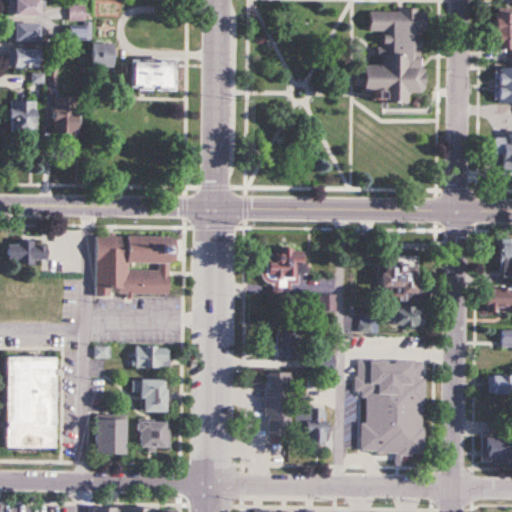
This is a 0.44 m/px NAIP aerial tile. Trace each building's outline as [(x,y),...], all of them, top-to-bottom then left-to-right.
[(7,0),(7,15),(37,15),(37,0),(7,0)] [(85,21),(84,6),(67,7),(68,22),(85,21)] [(422,93),(422,10),(368,10),(368,32),(379,32),(378,65),(360,65),(360,93),(372,93),(372,102),(406,103),(406,93),(422,93)] [(492,49),(511,49),(511,12),(492,13),(492,49)] [(7,24),(7,41),(37,41),(37,24),(7,24)] [(88,41),(89,29),(68,26),(67,38),(88,41)] [(89,67),(110,67),(110,43),(89,43),(89,67)] [(36,68),(36,49),(7,49),(7,68),(36,68)] [(171,59),(127,59),(127,90),(171,90),(171,59)] [(511,103),(511,67),(495,67),(494,103),(511,103)] [(51,140),(74,140),(75,97),(52,96),(51,140)] [(34,101),(8,101),(8,138),(34,138),(34,101)] [(511,135),(493,135),(494,155),(501,155),(501,168),(511,168),(511,135)] [(95,217),(163,221),(160,283),(93,277),(95,217)] [(5,262),(45,262),(45,242),(5,242),(5,262)] [(511,243),(499,243),(498,275),(511,275),(511,243)] [(261,257),(259,284),(273,285),(272,294),(291,295),(291,285),(300,285),(301,249),(276,248),(275,258),(261,257)] [(419,298),(418,261),(377,262),(378,299),(419,298)] [(511,311),(511,288),(485,289),(485,312),(511,311)] [(334,296),(319,296),(319,311),(334,311),(334,296)] [(421,308),(391,308),(391,326),(421,326),(421,308)] [(511,346),(511,329),(500,330),(500,347),(511,346)] [(275,357),(297,357),(297,331),(275,331),(275,357)] [(133,368),(169,368),(169,347),(133,347),(133,368)] [(3,449),(54,449),(54,357),(4,357),(3,449)] [(361,453),(395,454),(395,465),(401,465),(402,455),(422,456),(425,362),(355,360),(354,395),(362,395),(361,453)] [(265,436),(289,437),(290,373),(265,373),(265,436)] [(511,375),(487,376),(487,395),(511,395),(511,375)] [(165,413),(165,380),(138,380),(138,413),(165,413)] [(325,408),(308,408),(308,396),(296,396),(296,444),(325,444),(325,408)] [(124,455),(124,419),(94,419),(94,455),(124,455)] [(137,422),(137,449),(169,449),(169,422),(137,422)] [(511,459),(511,437),(483,438),(482,459),(511,459)] [(83,511),(84,488),(171,489),(171,511),(83,511)]
